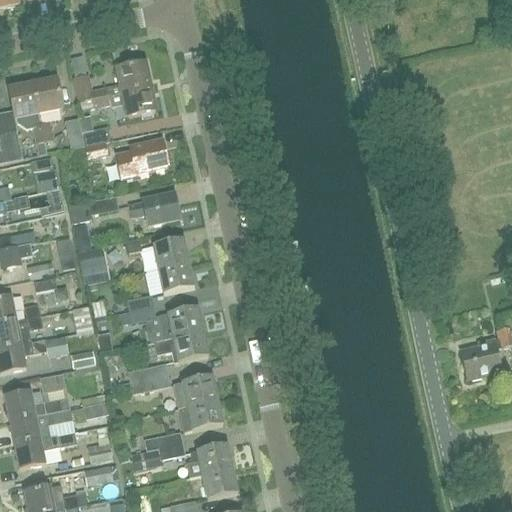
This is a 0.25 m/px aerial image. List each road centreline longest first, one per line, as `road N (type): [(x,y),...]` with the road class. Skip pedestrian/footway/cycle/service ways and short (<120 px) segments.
road 1 (tertiary): [(463,511),(347,0)]
road 2 (residential): [(292,511),(182,6)]
road 3 (residential): [(0,46),(182,6)]
